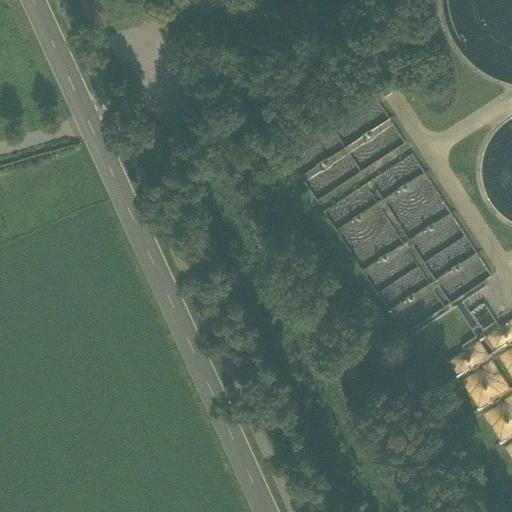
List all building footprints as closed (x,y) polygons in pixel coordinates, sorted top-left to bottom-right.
[(511,0),(438,0),(439,0),(443,24),(453,46),(469,65),(489,79),(511,86),(511,0)] [(384,93),(391,89),(382,75),(375,79),(384,93)] [(405,140),(372,90),(290,144),(293,149),(287,153),(317,197),(405,140)] [(481,168),(486,191),(499,210),(511,218),(511,116),(498,126),(485,145),(481,168)] [(484,278),(491,273),(411,150),(323,208),(403,330),(410,326),(484,278)] [(511,309),(483,329),(482,327),(470,308),(462,297),(487,281),(484,278),(410,326),(412,330),(454,303),(474,334),(444,354),(456,372),(450,376),(453,381),(459,377),(478,406),(472,410),(474,414),(481,410),(500,439),(494,443),(497,448),(503,444),(511,458),(511,309)] [(484,299),(470,308),(482,327),(496,318),(484,299)]
